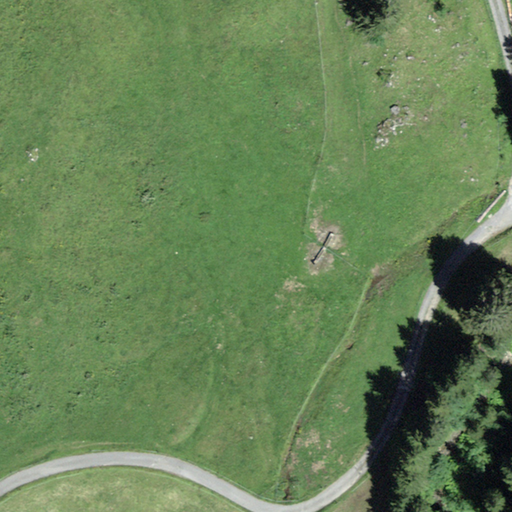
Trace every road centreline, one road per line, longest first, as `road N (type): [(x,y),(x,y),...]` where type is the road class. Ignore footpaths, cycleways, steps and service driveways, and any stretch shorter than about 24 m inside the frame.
road 1 (track): [(511,217),(461,259),(434,297),(405,394),(375,452),(333,493),(292,511)]
road 2 (track): [(276,511),(181,467),(145,460),(67,464),(0,490)]
